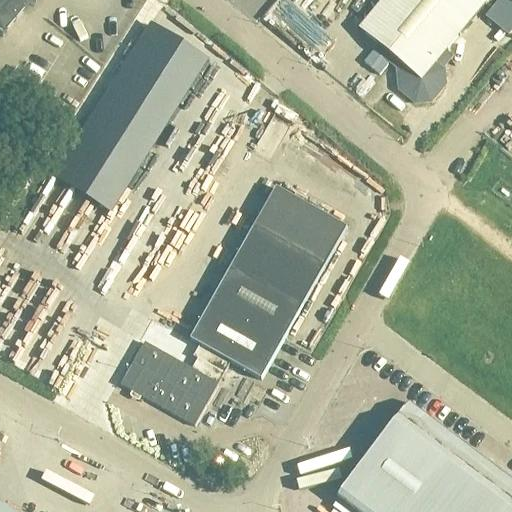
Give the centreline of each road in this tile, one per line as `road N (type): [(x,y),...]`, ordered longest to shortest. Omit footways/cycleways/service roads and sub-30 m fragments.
road 1 (unclassified): [(247,511),(421,214),(401,166),(214,0)]
road 2 (unclassified): [(220,511),(0,389)]
road 3 (unknown): [(359,325),(511,438)]
